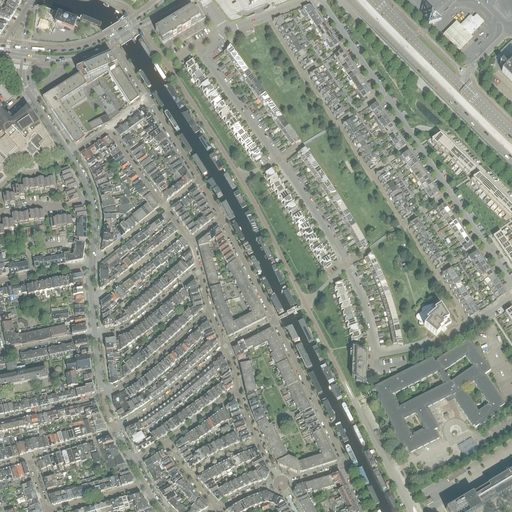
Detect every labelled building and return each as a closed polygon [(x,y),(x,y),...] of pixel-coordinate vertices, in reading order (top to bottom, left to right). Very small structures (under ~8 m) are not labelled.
[(18,7),(8,0),(6,3),(4,2),(2,4),(4,5),(6,6),(15,12),(18,7)] [(100,1),(98,4),(116,15),(118,12),(100,1)] [(0,18),(9,22),(12,17),(2,11),(0,10),(4,5),(2,4),(1,4),(0,5),(0,18)] [(209,25),(197,5),(155,31),(167,51),(186,40),(209,25)] [(2,11),(12,17),(15,12),(6,6),(2,11)] [(303,9),(307,16),(315,11),(312,7),(310,8),(309,7),(303,9)] [(307,16),(310,20),(318,15),(316,13),(315,11),(307,16)] [(59,15),(55,24),(73,31),(77,22),(76,21),(77,19),(77,18),(61,12),(60,13),(59,15)] [(276,26),(284,21),(282,19),(285,17),(284,15),(281,17),(273,22),(274,21),(276,26)] [(318,15),(310,20),(313,25),(321,19),(319,17),(318,15)] [(472,38),(470,36),(483,22),(476,15),(473,18),(470,15),(460,26),(456,22),(449,29),(443,35),(459,51),(465,45),(472,38)] [(82,16),(81,20),(101,28),(102,24),(82,16)] [(313,25),(316,29),(323,24),(322,22),(321,19),(313,25)] [(286,25),(284,21),(276,26),(279,30),(278,30),(286,25)] [(316,29),(319,33),(322,37),(329,32),(328,30),(327,28),(326,28),(325,26),(324,23),(323,24),(316,29)] [(281,35),(289,30),(286,25),(278,30),(278,31),(279,30),(282,34),(281,35)] [(284,39),(292,34),(294,33),(292,31),(290,29),(289,30),(281,35),(282,34),(284,39)] [(324,41),(332,36),(331,34),(330,32),(329,32),(322,37),(324,41)] [(292,34),(284,39),(287,43),(286,43),(294,38),(292,34)] [(327,46),(335,41),(333,39),(333,36),(332,36),(324,41),(327,46)] [(289,48),(297,43),(294,38),(286,43),(287,43),(290,47),(289,48)] [(330,50),(338,45),(336,43),(335,40),(335,41),(327,46),(330,50)] [(144,42),(141,44),(150,59),(153,57),(144,42)] [(297,43),(289,48),(290,47),(292,52),(300,47),(297,43)] [(224,53),(227,58),(235,52),(230,46),(227,50),(224,53)] [(294,56),(295,56),(303,51),(300,47),(292,52),(293,52),(295,56),(294,56)] [(297,61),(305,56),(304,54),(307,52),(305,50),(303,51),(295,56),(298,60),(297,61)] [(337,60),(344,55),(341,51),(334,56),(337,60)] [(227,58),(230,62),(238,57),(235,52),(227,58)] [(337,60),(339,64),(347,59),(346,57),(345,54),(344,54),(344,55),(337,60)] [(111,56),(107,58),(101,60),(109,71),(110,74),(119,68),(117,65),(116,64),(115,62),(113,59),(111,56)] [(305,56),(297,61),(298,60),(301,64),(300,65),(308,60),(305,56)] [(238,57),(230,62),(234,67),(241,61),(238,57)] [(303,70),(308,66),(311,65),(309,62),(312,61),(311,58),(308,60),(300,65),(301,65),(303,69),(303,70)] [(347,59),(339,64),(342,68),(350,63),(348,61),(348,58),(347,59)] [(81,77),(84,82),(86,86),(92,82),(109,71),(101,60),(77,71),(81,77)] [(184,67),(185,68),(188,72),(197,66),(197,65),(195,66),(194,64),(195,63),(193,60),(184,67)] [(234,67),(237,72),(245,66),(241,61),(234,67)] [(511,61),(507,66),(502,61),(499,64),(504,69),(501,72),(511,82),(511,61)] [(157,62),(153,64),(165,83),(168,81),(157,62)] [(342,68),(345,72),(353,67),(351,65),(350,63),(342,68)] [(199,68),(197,66),(188,72),(192,77),(201,71),(200,71),(199,72),(197,69),(199,68)] [(248,71),(245,66),(237,72),(241,76),(248,71)] [(353,67),(345,72),(348,77),(356,72),(354,70),(353,67)] [(119,68),(110,74),(109,75),(126,102),(137,94),(120,68),(119,68)] [(141,68),(137,70),(150,90),(153,88),(141,68)] [(311,80),(312,80),(319,75),(318,73),(320,72),(318,69),(316,70),(316,71),(309,75),(309,76),(310,75),(312,80),(311,80)] [(192,77),(193,79),(195,83),(204,76),(203,77),(201,75),(203,74),(201,71),(192,77)] [(241,76),(244,81),(252,75),(248,71),(241,76)] [(348,77),(351,81),(358,76),(357,74),(356,71),(356,72),(348,77)] [(319,75),(312,80),(315,84),(314,84),(322,79),(321,77),(324,76),(322,73),(319,75)] [(244,81),(247,85),(255,80),(252,75),(244,81)] [(358,76),(351,81),(354,85),(361,80),(360,78),(359,75),(359,76),(358,76)] [(206,79),(204,76),(195,83),(196,84),(199,88),(208,81),(207,82),(205,80),(206,79)] [(317,89),(325,84),(324,82),(326,80),(325,78),(322,79),(314,84),(315,84),(318,88),(317,89)] [(49,105),(78,86),(77,83),(75,80),(44,100),(48,106),(49,105)] [(247,85),(251,90),(258,84),(255,80),(247,85)] [(354,85),(356,89),(364,84),(363,82),(362,80),(361,80),(354,85)] [(199,88),(200,89),(203,93),(212,87),(212,86),(211,87),(209,85),(210,84),(208,81),(199,88)] [(325,84),(317,89),(318,88),(320,92),(320,93),(328,88),(326,86),(329,84),(328,82),(325,84)] [(170,83),(165,86),(180,110),(185,106),(170,83)] [(251,90),(254,95),(262,89),(258,84),(251,90)] [(364,84),(356,89),(357,90),(355,92),(357,95),(367,89),(365,87),(365,84),(364,84)] [(84,94),(78,86),(49,105),(53,111),(54,112),(54,113),(55,115),(57,117),(60,121),(60,122),(61,123),(62,124),(65,129),(66,130),(69,135),(71,137),(70,137),(74,142),(87,132),(71,108),(85,99),(85,98),(86,98),(84,94)] [(214,89),(212,87),(203,93),(207,98),(216,92),(214,93),(213,90),(214,89)] [(329,90),(328,88),(320,93),(323,97),(322,97),(330,92),(329,90)] [(361,100),(370,93),(368,91),(367,88),(367,89),(357,95),(358,96),(361,100)] [(262,89),(254,95),(257,99),(265,94),(262,89)] [(154,92),(151,94),(160,108),(163,107),(154,92)] [(207,98),(211,103),(211,104),(220,97),(218,98),(217,96),(218,95),(216,92),(207,98)] [(325,102),(333,97),(330,92),(322,97),(323,97),(326,101),(325,102)] [(139,98),(137,94),(126,102),(129,106),(139,98)] [(257,99),(261,104),(268,98),(265,94),(257,99)] [(336,95),(333,97),(325,102),(326,101),(328,105),(328,106),(336,101),(338,99),(336,95)] [(222,100),(220,97),(211,104),(215,109),(224,102),(223,102),(222,103),(221,101),(222,100)] [(268,98),(261,104),(264,109),(272,103),(268,98)] [(338,99),(336,101),(328,106),(331,110),(330,110),(331,110),(338,105),(337,103),(340,102),(338,99)] [(226,105),(224,102),(215,109),(218,114),(227,108),(226,109),(224,106),(226,105)] [(264,109),(267,113),(275,107),(272,103),(264,109)] [(372,112),(379,107),(377,103),(369,108),(372,112)] [(333,115),(341,110),(338,105),(331,110),(334,114),(333,115)] [(275,107),(267,113),(271,118),(279,112),(275,107)] [(372,112),(375,117),(382,112),(381,110),(380,107),(379,107),(372,112)] [(39,124),(28,108),(12,122),(3,112),(1,111),(0,111),(0,131),(1,133),(0,133),(0,174),(8,167),(7,166),(8,166),(9,165),(10,166),(17,159),(17,160),(24,154),(26,152),(32,158),(37,153),(39,156),(40,157),(44,153),(47,156),(50,156),(56,150),(52,143),(46,135),(42,128),(41,128),(38,124),(39,124)] [(151,117),(145,108),(139,112),(144,119),(146,117),(148,119),(151,117)] [(227,108),(218,114),(222,119),(231,113),(230,114),(228,112),(230,111),(227,108)] [(344,108),(341,110),(333,115),(334,114),(336,118),(336,119),(344,114),(342,112),(345,110),(344,108)] [(187,109),(183,112),(195,130),(199,127),(187,109)] [(167,110),(163,112),(176,133),(180,130),(167,110)] [(373,118),(375,122),(385,116),(384,114),(383,111),(382,112),(375,117),(373,118)] [(146,121),(144,119),(139,112),(134,116),(140,124),(143,122),(143,123),(145,122),(145,121),(146,121)] [(271,118),(274,122),(282,117),(279,112),(271,118)] [(233,116),(231,113),(222,119),(226,125),(235,118),(234,119),(232,117),(233,116)] [(385,116),(375,122),(378,127),(388,120),(387,118),(386,115),(385,116)] [(140,124),(134,116),(129,120),(136,129),(138,127),(137,126),(140,124)] [(278,127),(285,121),(282,117),(274,122),(278,127)] [(226,125),(227,126),(230,130),(239,124),(239,123),(238,124),(236,122),(237,121),(235,118),(226,125)] [(345,130),(353,125),(351,122),(353,121),(353,120),(351,118),(349,120),(350,120),(342,125),(342,126),(343,125),(345,129),(345,130)] [(89,124),(91,128),(92,128),(94,131),(99,128),(101,127),(100,124),(102,123),(100,119),(89,124)] [(152,119),(147,123),(149,127),(144,131),(147,135),(142,138),(144,141),(149,137),(148,136),(158,128),(153,119),(152,119)] [(124,123),(130,131),(133,129),(134,130),(136,129),(129,120),(124,123)] [(381,131),(383,129),(391,124),(389,122),(389,120),(388,120),(378,127),(381,131)] [(278,127),(281,132),(289,126),(285,121),(278,127)] [(353,125),(345,130),(346,129),(348,134),(347,134),(348,134),(355,129),(354,127),(357,125),(355,123),(353,125)] [(128,133),(129,132),(124,124),(119,127),(125,135),(126,136),(128,134),(128,133)] [(241,126),(239,124),(230,130),(234,135),(243,129),(241,130),(240,127),(241,126)] [(391,124),(383,129),(386,134),(394,129),(392,127),(391,124)] [(292,131),(289,126),(281,132),(284,136),(292,131)] [(125,135),(119,127),(115,130),(115,131),(120,138),(125,135)] [(386,134),(389,138),(397,133),(395,131),(394,128),(394,129),(386,134)] [(162,134),(159,129),(149,136),(151,138),(148,140),(150,142),(153,141),(162,134)] [(234,135),(235,137),(238,141),(247,134),(245,135),(244,133),(245,132),(243,129),(234,135)] [(350,138),(358,133),(355,129),(348,134),(351,138),(350,138)] [(284,136),(288,141),(295,135),(292,131),(284,136)] [(353,143),(363,136),(365,135),(361,132),(358,133),(350,138),(351,138),(353,142),(353,143)] [(397,133),(389,138),(392,142),(399,137),(398,135),(397,132),(397,133)] [(181,133),(177,136),(189,154),(192,152),(181,133)] [(131,134),(129,135),(128,136),(122,140),(126,146),(136,138),(136,139),(133,134),(131,134)] [(157,147),(166,141),(166,140),(166,141),(162,134),(153,141),(157,147)] [(203,134),(199,137),(208,152),(213,149),(203,134)] [(249,137),(247,134),(238,141),(241,146),(250,139),(249,140),(247,138),(249,137)] [(295,135),(288,141),(291,146),(295,143),(295,144),(300,142),(295,135)] [(440,135),(432,141),(436,145),(443,138),(440,135)] [(106,136),(101,140),(106,147),(106,148),(104,149),(105,151),(107,150),(114,145),(108,137),(108,136),(106,136)] [(356,147),(366,140),(363,136),(353,143),(354,142),(356,146),(356,147)] [(394,146),(395,146),(402,141),(401,139),(400,137),(399,137),(392,142),(392,143),(390,144),(392,147),(394,146)] [(138,144),(135,140),(136,139),(136,138),(126,146),(129,150),(138,144)] [(443,138),(436,145),(440,149),(447,142),(443,138)] [(241,146),(243,147),(245,151),(254,145),(254,144),(253,145),(251,143),(253,142),(250,139),(241,146)] [(96,144),(101,151),(106,147),(101,140),(96,144)] [(366,140),(356,147),(359,151),(358,151),(366,146),(365,144),(367,142),(369,141),(368,140),(366,141),(366,140)] [(402,141),(395,146),(398,151),(405,146),(404,144),(403,141),(402,141)] [(162,151),(170,146),(167,142),(160,147),(158,148),(161,152),(162,151)] [(447,142),(440,149),(444,153),(451,146),(447,142)] [(103,153),(101,151),(96,144),(92,146),(96,153),(99,151),(100,152),(101,154),(103,153)] [(144,149),(140,144),(130,151),(134,156),(144,149)] [(105,151),(104,152),(107,156),(110,154),(117,149),(114,145),(107,150),(105,151)] [(256,147),(254,145),(245,151),(249,156),(258,150),(257,151),(255,148),(256,147)] [(369,145),(366,146),(358,151),(359,151),(362,155),(361,156),(372,149),(369,145)] [(173,151),(170,146),(162,151),(165,156),(173,151)] [(451,146),(444,153),(448,157),(455,150),(451,146)] [(297,154),(301,159),(308,153),(305,148),(303,150),(301,151),(297,154)] [(110,154),(113,158),(120,153),(117,149),(110,154)] [(144,149),(134,156),(137,160),(142,156),(145,153),(143,150),(144,149)] [(364,160),(372,155),(370,153),(373,151),(372,149),(361,156),(362,155),(364,159),(364,160)] [(158,152),(156,153),(154,150),(151,152),(149,154),(151,157),(153,155),(155,159),(153,160),(154,163),(160,159),(158,155),(159,154),(158,152)] [(249,156),(253,161),(253,162),(262,155),(261,156),(259,154),(260,153),(258,150),(249,156)] [(455,150),(448,157),(452,160),(459,153),(455,150)] [(163,158),(166,162),(176,155),(173,151),(165,156),(166,156),(163,158)] [(401,156),(404,160),(411,155),(409,151),(401,156)] [(91,161),(93,159),(91,156),(90,157),(89,155),(88,156),(85,152),(81,155),(86,163),(90,160),(91,161)] [(214,152),(209,156),(219,171),(224,167),(214,152)] [(111,166),(116,162),(123,157),(120,153),(113,158),(115,160),(110,164),(111,166)] [(312,158),(308,153),(301,159),(304,163),(312,158)] [(366,164),(367,164),(377,158),(374,153),(372,155),(364,160),(367,164),(366,164)] [(459,153),(452,160),(456,164),(462,157),(459,153)] [(137,160),(140,165),(149,158),(146,154),(142,156),(137,160)] [(195,154),(191,157),(203,177),(208,174),(195,154)] [(93,159),(91,161),(87,164),(89,169),(93,167),(93,166),(102,160),(99,155),(93,159)] [(179,160),(176,155),(166,162),(169,166),(179,160)] [(407,164),(414,159),(413,157),(412,155),(411,155),(404,160),(407,164)] [(116,162),(120,167),(127,162),(123,157),(116,162)] [(462,157),(456,164),(459,168),(466,161),(462,157)] [(152,162),(149,158),(140,165),(143,169),(152,162)] [(312,158),(304,163),(307,168),(315,162),(312,158)] [(378,160),(377,158),(367,164),(370,168),(369,168),(369,169),(377,164),(376,162),(378,160)] [(408,170),(410,169),(417,164),(416,162),(415,159),(414,159),(407,164),(405,166),(408,170)] [(179,160),(169,166),(171,171),(181,165),(179,160)] [(466,161),(459,168),(463,172),(470,165),(466,161)] [(121,169),(123,171),(130,166),(127,162),(120,167),(116,170),(117,172),(121,169)] [(318,167),(315,162),(307,168),(311,173),(318,167)] [(143,170),(147,174),(156,168),(152,163),(143,170)] [(412,173),(420,168),(419,166),(418,163),(417,163),(417,164),(410,169),(412,173)] [(92,175),(99,171),(104,168),(102,166),(99,168),(98,165),(90,170),(92,175)] [(184,169),(181,165),(171,171),(174,175),(184,169)] [(470,165),(463,172),(467,175),(475,170),(470,165)] [(123,171),(126,175),(133,170),(130,166),(123,171)] [(314,177),(322,172),(318,167),(311,173),(314,177)] [(413,179),(423,172),(421,170),(421,167),(420,168),(412,173),(413,173),(411,174),(413,179)] [(61,171),(61,172),(63,176),(62,177),(64,182),(74,178),(73,177),(69,168),(61,171)] [(150,179),(159,172),(156,168),(147,174),(150,179)] [(378,179),(386,174),(385,172),(386,171),(384,168),(382,169),(383,170),(375,175),(376,175),(379,179),(378,179)] [(174,175),(172,177),(176,183),(187,173),(184,169),(174,175)] [(263,176),(264,177),(267,181),(276,175),(275,176),(273,173),(274,172),(272,169),(263,176)] [(123,182),(123,183),(135,174),(133,170),(126,175),(128,178),(123,182)] [(92,175),(94,181),(104,175),(102,172),(100,174),(99,171),(92,175)] [(110,172),(104,175),(94,181),(97,187),(110,182),(109,180),(112,178),(111,175),(110,172)] [(150,179),(152,182),(153,183),(161,177),(165,174),(164,172),(160,174),(159,172),(150,179)] [(325,177),(322,172),(314,177),(317,182),(325,177)] [(418,181),(426,176),(424,174),(423,172),(413,179),(416,183),(418,181)] [(228,173),(225,175),(233,188),(237,186),(228,173)] [(386,174),(378,179),(378,180),(379,179),(381,183),(381,184),(389,179),(387,177),(390,175),(389,173),(386,174)] [(123,183),(126,181),(129,184),(138,178),(135,174),(123,183)] [(276,175),(267,181),(271,187),(270,187),(280,180),(278,181),(277,179),(278,178),(276,175)] [(479,175),(470,180),(475,185),(482,178),(479,175)] [(421,186),(429,181),(427,179),(426,176),(418,181),(421,186)] [(165,182),(161,177),(153,183),(157,188),(165,182)] [(328,181),(325,177),(317,182),(320,187),(328,181)] [(384,188),(391,183),(390,181),(393,179),(391,177),(389,179),(381,184),(382,183),(384,188),(383,188),(384,188)] [(34,190),(40,189),(39,188),(44,187),(45,187),(44,180),(43,178),(34,179),(34,180),(33,181),(34,190)] [(44,180),(45,187),(44,187),(44,189),(50,189),(50,187),(55,187),(54,178),(44,179),(45,180),(44,180)] [(74,178),(64,182),(66,187),(67,186),(68,191),(69,191),(75,189),(77,188),(74,179),(74,178)] [(132,183),(134,187),(141,182),(138,178),(129,184),(129,185),(132,183)] [(482,178),(475,185),(479,189),(486,182),(482,178)] [(210,179),(207,181),(217,199),(221,196),(210,179)] [(22,181),(23,187),(24,190),(29,189),(29,190),(34,190),(33,181),(32,181),(32,180),(22,181)] [(157,188),(157,189),(161,194),(162,193),(173,185),(169,180),(165,183),(165,182),(157,188)] [(181,190),(186,186),(182,180),(177,184),(181,190)] [(270,187),(271,188),(274,192),(283,186),(282,186),(280,184),(282,183),(280,181),(280,180),(270,187)] [(429,180),(429,181),(421,186),(424,190),(431,185),(430,183),(429,180)] [(331,186),(328,181),(320,187),(323,192),(331,186)] [(97,187),(98,191),(109,188),(111,187),(110,182),(97,187)] [(144,186),(141,182),(134,187),(135,187),(133,188),(135,190),(133,191),(134,193),(144,186)] [(392,183),(391,183),(384,188),(387,192),(386,192),(394,187),(397,186),(394,182),(392,183)] [(486,182),(479,189),(483,193),(490,186),(486,182)] [(181,190),(177,184),(172,188),(176,194),(181,190)] [(424,190),(427,194),(434,189),(433,187),(432,184),(432,185),(431,185),(424,190)] [(109,188),(98,191),(100,197),(116,192),(115,188),(119,187),(119,185),(111,187),(109,188)] [(24,190),(23,187),(22,187),(22,186),(12,187),(13,194),(14,196),(19,195),(19,197),(25,196),(24,190)] [(138,191),(140,195),(147,190),(144,186),(134,193),(138,191)] [(283,186),(274,192),(278,197),(277,198),(287,191),(285,192),(284,190),(285,189),(283,186)] [(326,196),(334,191),(331,186),(323,192),(326,196)] [(490,186),(483,193),(487,196),(494,189),(490,186)] [(394,187),(386,192),(386,193),(387,192),(389,196),(389,197),(400,190),(399,190),(397,188),(395,190),(394,187)] [(171,198),(176,194),(172,188),(167,192),(171,198)] [(76,190),(75,189),(69,191),(68,191),(65,192),(67,197),(68,197),(70,202),(78,199),(75,190),(76,190)] [(133,196),(129,189),(124,191),(126,198),(133,196)] [(434,189),(427,194),(430,199),(437,194),(436,191),(435,189),(434,189)] [(494,189),(487,196),(491,200),(497,193),(494,189)] [(150,194),(147,190),(140,195),(143,199),(150,194)] [(402,194),(400,190),(389,197),(390,196),(392,201),(403,194),(402,194)] [(166,201),(171,198),(167,192),(166,191),(162,194),(162,195),(166,201)] [(238,191),(234,193),(241,207),(245,205),(238,191)] [(281,203),(290,197),(290,196),(289,197),(287,195),(289,194),(287,191),(277,198),(281,203)] [(338,196),(334,191),(326,196),(330,201),(338,196)] [(4,203),(9,203),(10,204),(15,203),(15,202),(14,196),(13,194),(12,194),(12,193),(3,195),(4,203)] [(497,193),(491,200),(494,204),(501,197),(497,193)] [(159,206),(150,194),(143,199),(148,205),(147,206),(152,212),(159,207),(159,206)] [(194,205),(203,199),(200,194),(196,196),(193,199),(194,200),(195,202),(194,203),(194,205)] [(403,194),(392,201),(395,205),(394,205),(405,199),(404,197),(403,194)] [(101,199),(102,204),(119,201),(118,197),(112,198),(112,199),(111,199),(110,196),(101,199)] [(119,201),(102,204),(103,209),(129,204),(126,198),(125,196),(118,197),(119,201)] [(333,206),(341,201),(338,196),(330,201),(333,206)] [(290,197),(281,203),(285,208),(284,209),(294,202),(292,203),(291,201),(292,200),(290,197)] [(501,197),(494,204),(498,208),(505,201),(501,197)] [(199,208),(205,203),(203,199),(194,205),(194,206),(196,204),(199,208)] [(405,199),(394,205),(395,205),(398,209),(397,210),(408,203),(405,199)] [(187,206),(186,206),(182,200),(178,203),(182,208),(182,209),(186,210),(188,208),(187,206)] [(408,203),(397,210),(398,209),(400,213),(400,214),(408,209),(406,207),(414,202),(413,200),(408,203)] [(226,201),(220,204),(229,220),(234,217),(226,201)] [(344,206),(341,201),(333,206),(336,211),(344,206)] [(505,201),(498,208),(502,212),(509,205),(505,201)] [(284,209),(288,214),(297,208),(296,208),(294,206),(296,205),(294,203),(294,202),(284,209)] [(182,208),(178,203),(172,209),(175,213),(182,208)] [(205,203),(199,208),(201,213),(208,208),(205,203)] [(103,209),(104,215),(115,215),(119,215),(124,215),(124,216),(124,215),(127,213),(131,210),(132,209),(129,204),(103,209)] [(439,213),(447,208),(444,204),(436,209),(439,213)] [(511,207),(509,205),(502,212),(506,215),(511,209),(511,207)] [(145,218),(152,212),(147,206),(140,211),(145,218)] [(339,216),(347,210),(344,206),(336,211),(339,216)] [(77,219),(86,219),(84,208),(85,208),(85,207),(83,207),(74,208),(75,214),(76,214),(77,218),(77,219)] [(410,207),(408,209),(400,214),(403,218),(402,218),(403,219),(411,214),(409,211),(412,209),(410,207)] [(185,213),(182,209),(182,208),(175,213),(178,218),(185,213)] [(208,208),(201,213),(204,217),(203,218),(204,218),(211,213),(208,208)] [(297,208),(288,214),(292,219),(291,220),(301,213),(299,214),(298,212),(299,211),(297,208)] [(447,208),(439,213),(442,217),(450,212),(448,210),(447,208)] [(33,211),(34,220),(39,220),(39,221),(44,220),(43,211),(42,211),(42,210),(33,211)] [(350,215),(347,210),(339,216),(342,220),(350,215)] [(24,214),(22,214),(24,223),(29,222),(29,221),(34,220),(33,211),(23,213),(24,214)] [(140,211),(132,216),(138,224),(145,218),(140,211)] [(249,211),(244,213),(254,231),(258,228),(249,211)] [(445,222),(452,216),(451,214),(450,212),(442,217),(445,222)] [(12,214),(13,220),(13,223),(18,222),(18,224),(24,223),(22,214),(21,214),(21,213),(12,214)] [(129,221),(134,227),(138,224),(132,216),(130,218),(127,215),(128,215),(127,213),(124,215),(128,220),(129,221)] [(182,222),(188,217),(185,213),(178,218),(182,222)] [(208,223),(214,218),(211,213),(204,218),(208,223)] [(301,213),(291,220),(295,225),(304,219),(304,218),(303,219),(301,217),(303,216),(301,213)] [(161,217),(168,226),(171,223),(168,218),(165,214),(161,217)] [(71,219),(71,216),(71,215),(69,215),(70,216),(60,217),(62,226),(67,225),(67,227),(72,226),(72,221),(71,219)] [(350,215),(342,220),(345,225),(353,220),(350,215)] [(452,216),(445,222),(448,226),(455,221),(454,219),(453,216),(452,216)] [(62,226),(60,217),(51,218),(50,218),(51,229),(57,228),(57,227),(62,226)] [(125,224),(124,224),(129,231),(134,227),(129,221),(128,220),(126,221),(123,217),(121,219),(125,224)] [(161,217),(157,220),(163,229),(164,228),(163,226),(164,225),(166,227),(168,226),(161,217)] [(185,227),(192,221),(188,217),(182,222),(185,227)] [(204,218),(203,218),(203,217),(198,220),(203,227),(208,223),(204,218)] [(411,229),(419,224),(418,222),(420,221),(418,218),(416,219),(416,220),(409,225),(412,229),(411,229)] [(2,220),(3,226),(3,229),(4,229),(8,229),(8,230),(14,229),(13,223),(13,220),(11,220),(11,219),(2,220)] [(295,225),(296,227),(299,230),(298,231),(299,231),(308,224),(306,225),(305,223),(306,222),(304,219),(295,225)] [(163,229),(157,220),(153,224),(159,232),(163,229)] [(203,227),(198,220),(194,224),(195,226),(199,230),(203,227)] [(356,225),(353,220),(345,225),(347,230),(356,225)] [(456,221),(455,221),(448,226),(451,230),(458,225),(457,223),(456,220),(456,221)] [(115,221),(112,221),(104,221),(105,226),(104,235),(103,236),(113,237),(111,227),(114,225),(115,223),(115,221)] [(119,226),(124,235),(129,231),(124,224),(124,223),(122,225),(118,221),(116,223),(119,226)] [(195,226),(194,224),(192,221),(185,227),(188,231),(195,226)] [(236,223),(233,225),(242,242),(245,240),(236,223)] [(421,223),(419,224),(411,229),(412,229),(415,233),(414,233),(422,228),(424,227),(421,223)] [(153,224),(148,227),(153,233),(154,232),(156,235),(159,232),(153,224)] [(308,224),(299,231),(302,236),(311,230),(311,229),(310,230),(308,228),(310,227),(308,224)] [(114,225),(111,227),(113,237),(103,236),(102,244),(108,244),(108,243),(112,243),(112,241),(115,240),(116,241),(120,238),(115,231),(115,229),(114,225)] [(356,225),(347,230),(350,235),(359,230),(356,225)] [(458,225),(451,230),(454,234),(461,229),(460,227),(459,225),(458,225)] [(120,238),(124,235),(119,226),(115,229),(115,231),(120,238)] [(195,226),(188,231),(192,236),(199,230),(195,226)] [(172,235),(176,232),(177,231),(174,227),(169,231),(172,235)] [(417,238),(425,233),(423,231),(426,229),(425,227),(424,227),(422,228),(414,233),(414,234),(415,233),(417,237),(417,238)] [(146,229),(141,233),(146,239),(149,237),(150,239),(152,237),(146,229)] [(167,229),(164,231),(169,238),(172,235),(169,231),(167,229)] [(461,229),(454,234),(456,239),(464,233),(463,231),(462,229),(461,229)] [(302,236),(303,238),(306,241),(305,242),(306,242),(315,235),(313,236),(312,234),(313,233),(311,230),(302,236)] [(361,235),(359,230),(350,235),(353,240),(361,235)] [(159,232),(161,234),(165,240),(169,238),(164,231),(162,233),(160,231),(159,232)] [(427,231),(425,233),(417,238),(417,237),(420,242),(419,242),(430,236),(432,234),(431,234),(429,234),(427,231)] [(223,237),(221,232),(215,237),(215,238),(217,242),(223,237)] [(500,232),(493,237),(496,242),(503,238),(500,232)] [(141,233),(137,236),(142,242),(146,239),(141,233)] [(464,233),(456,239),(459,243),(467,238),(465,236),(464,233)] [(161,234),(157,237),(162,243),(165,240),(161,234)] [(198,243),(197,243),(198,245),(199,247),(208,245),(208,244),(209,243),(210,242),(211,241),(212,241),(209,234),(208,235),(207,235),(206,235),(206,236),(205,237),(198,243)] [(159,246),(162,243),(157,237),(155,235),(152,237),(159,246)] [(315,235),(306,242),(309,247),(318,241),(318,240),(317,241),(315,239),(317,238),(315,235)] [(353,240),(356,245),(364,240),(361,235),(353,240)] [(137,236),(133,239),(138,245),(142,242),(137,236)] [(263,236),(258,238),(269,260),(274,257),(263,236)] [(422,246),(430,241),(429,239),(431,237),(430,236),(419,242),(420,242),(423,246),(422,246)] [(149,240),(150,242),(155,248),(159,246),(152,237),(149,240)] [(216,243),(218,247),(226,242),(223,237),(217,242),(217,243),(216,243)] [(467,237),(467,238),(459,243),(462,247),(470,242),(468,240),(467,237)] [(186,251),(187,250),(189,249),(190,248),(188,246),(182,238),(179,241),(186,251)] [(503,238),(496,242),(500,247),(507,243),(503,238)] [(85,243),(85,240),(77,239),(77,240),(68,240),(68,244),(73,244),(73,248),(74,248),(74,249),(74,250),(84,252),(84,250),(84,249),(85,244),(85,243)] [(133,239),(129,243),(134,249),(136,247),(138,249),(139,247),(138,245),(133,239)] [(108,244),(102,244),(101,252),(102,252),(116,241),(115,240),(112,241),(112,243),(108,243),(108,244)] [(367,246),(364,240),(356,245),(359,250),(367,246)] [(432,240),(430,241),(422,246),(423,246),(425,250),(425,251),(433,246),(435,245),(432,240)] [(179,241),(175,244),(181,251),(182,250),(184,252),(186,251),(179,241)] [(309,247),(310,249),(313,252),(313,253),(322,246),(320,247),(319,245),(320,244),(318,241),(319,241),(318,241),(309,247)] [(462,247),(465,251),(465,252),(473,247),(471,244),(470,241),(470,242),(462,247)] [(150,242),(147,245),(152,251),(155,248),(150,242)] [(221,252),(228,246),(226,242),(218,247),(221,252)] [(245,242),(242,244),(248,257),(252,255),(245,242)] [(131,251),(134,249),(129,243),(124,246),(129,252),(131,254),(132,253),(131,251)] [(507,243),(500,247),(503,252),(510,248),(507,243)] [(175,244),(171,247),(177,253),(177,254),(178,254),(180,256),(181,255),(179,253),(181,251),(175,244)] [(436,244),(435,245),(433,246),(425,251),(426,250),(428,254),(428,255),(436,250),(434,248),(437,246),(436,244)] [(142,249),(140,250),(145,256),(148,254),(142,245),(140,247),(142,249)] [(148,254),(152,251),(147,245),(144,247),(143,245),(142,245),(148,254)] [(125,256),(129,252),(124,246),(120,249),(125,256)] [(230,251),(230,250),(228,246),(221,252),(216,254),(217,256),(222,254),(223,256),(230,251)] [(322,246),(313,253),(316,258),(325,252),(325,251),(324,252),(322,250),(324,249),(322,246)] [(171,247),(167,250),(172,256),(173,257),(174,257),(176,259),(178,258),(175,254),(177,253),(171,247)] [(430,259),(438,254),(437,252),(440,251),(438,248),(436,250),(428,255),(431,259),(430,259)] [(511,250),(510,248),(503,252),(506,257),(511,253),(511,250)] [(115,253),(122,261),(126,258),(125,257),(125,256),(120,249),(115,253)] [(141,259),(145,256),(140,250),(139,251),(138,249),(136,250),(138,252),(136,253),(141,259)] [(181,255),(180,256),(182,258),(190,251),(189,249),(181,255)] [(73,255),(73,256),(74,263),(82,261),(83,260),(84,252),(74,250),(73,254),(74,254),(73,255)] [(167,250),(164,253),(169,259),(171,261),(172,260),(170,258),(172,256),(167,250)] [(182,258),(185,262),(186,262),(187,261),(192,257),(190,251),(182,258)] [(226,261),(233,255),(230,251),(223,256),(226,261)] [(134,254),(132,256),(137,263),(141,259),(136,253),(136,254),(135,253),(134,252),(133,253),(134,254)] [(316,258),(320,263),(320,264),(329,257),(328,258),(326,256),(327,255),(325,252),(326,252),(325,252),(316,258)] [(442,252),(438,254),(430,259),(431,259),(434,263),(433,264),(441,259),(440,257),(444,254),(442,252)] [(468,258),(471,262),(479,257),(477,252),(468,258)] [(111,270),(111,269),(118,264),(122,261),(115,253),(105,261),(100,265),(100,271),(108,271),(109,271),(110,270),(111,270)] [(164,253),(160,256),(167,265),(169,264),(166,261),(169,259),(164,253)] [(367,264),(375,260),(374,258),(371,253),(367,257),(368,257),(364,259),(367,264)] [(65,264),(74,263),(73,256),(70,257),(70,254),(64,255),(64,256),(65,264)] [(227,264),(227,267),(235,260),(233,255),(226,261),(227,264)] [(133,266),(137,263),(132,256),(128,259),(133,266)] [(160,256),(156,259),(161,266),(162,268),(161,269),(163,271),(168,267),(167,265),(160,256)] [(471,262),(474,267),(482,262),(480,256),(479,257),(471,262)] [(253,257),(249,259),(258,276),(262,274),(253,257)] [(320,264),(321,265),(324,269),(333,263),(332,263),(331,263),(329,261),(331,260),(329,257),(320,264)] [(441,259),(433,264),(434,263),(436,267),(436,268),(444,263),(442,261),(445,259),(444,257),(441,259)] [(133,266),(128,259),(127,259),(123,262),(123,263),(128,269),(133,266)] [(151,263),(156,269),(161,266),(156,259),(151,263)] [(177,266),(177,267),(184,274),(188,270),(182,263),(181,262),(180,263),(177,259),(176,261),(179,264),(177,266)] [(235,282),(245,279),(236,262),(235,261),(235,260),(227,267),(227,268),(224,269),(226,272),(229,270),(235,282)] [(375,260),(367,264),(369,270),(378,265),(377,263),(375,260)] [(192,267),(187,261),(186,262),(185,262),(184,263),(183,262),(182,263),(188,270),(192,267)] [(482,262),(474,267),(477,272),(485,267),(483,261),(482,262)] [(128,269),(123,263),(119,266),(124,273),(128,269)] [(151,263),(147,266),(152,273),(153,272),(156,269),(151,263)] [(277,265),(273,267),(282,285),(286,283),(277,265)] [(379,268),(378,265),(369,270),(372,275),(380,271),(379,268)] [(0,267),(0,276),(9,275),(7,266),(0,267)] [(124,273),(119,266),(115,270),(120,276),(124,273)] [(153,272),(152,273),(147,266),(143,269),(148,275),(149,276),(151,278),(155,275),(153,272)] [(486,266),(485,267),(477,272),(480,277),(488,271),(486,266)] [(184,274),(177,267),(174,270),(180,277),(184,274)] [(446,279),(454,273),(451,268),(442,274),(442,275),(443,274),(444,276),(443,276),(445,279),(446,279)] [(139,272),(145,279),(146,278),(145,278),(148,275),(143,269),(139,272)] [(120,276),(115,270),(111,273),(116,279),(120,276)] [(174,270),(170,273),(177,280),(180,277),(174,270)] [(480,277),(484,281),(491,276),(489,270),(488,271),(480,277)] [(100,279),(100,281),(108,281),(111,281),(108,277),(108,274),(108,271),(100,271),(100,279)] [(374,280),(383,276),(380,271),(372,275),(374,280)] [(136,275),(141,281),(142,283),(146,280),(145,279),(139,272),(136,275)] [(170,273),(166,276),(173,283),(177,280),(170,273)] [(449,284),(457,278),(454,273),(446,279),(447,281),(446,281),(448,284),(449,284)] [(166,289),(169,286),(163,279),(159,274),(155,277),(159,282),(166,289)] [(136,275),(133,277),(141,288),(143,286),(141,284),(140,284),(139,283),(141,281),(136,275)] [(493,275),(491,276),(484,281),(487,286),(494,281),(493,275)] [(173,283),(166,276),(163,279),(169,286),(173,283)] [(264,276),(259,278),(268,296),(273,294),(264,276)] [(383,276),(374,280),(376,285),(385,281),(384,279),(383,276)] [(141,288),(133,277),(129,280),(135,286),(137,285),(138,286),(140,289),(141,288)] [(64,288),(62,278),(57,279),(59,289),(62,288),(63,292),(65,291),(64,288)] [(451,289),(452,289),(460,283),(457,278),(449,284),(450,286),(449,286),(451,289)] [(59,289),(57,279),(52,280),(54,290),(57,289),(58,298),(61,297),(59,289)] [(245,279),(235,282),(242,295),(252,292),(245,279)] [(129,280),(126,282),(131,289),(135,286),(129,280)] [(154,286),(152,288),(158,295),(162,292),(156,285),(152,280),(150,281),(154,286)] [(487,286),(490,291),(498,286),(496,280),(494,281),(487,286)] [(112,282),(111,281),(108,281),(100,281),(100,289),(102,290),(112,282)] [(386,284),(385,281),(376,285),(378,290),(387,287),(386,284)] [(42,282),(37,283),(39,293),(42,292),(43,296),(44,301),(46,300),(44,292),(42,282)] [(133,291),(131,289),(126,282),(123,285),(128,292),(130,290),(132,292),(132,293),(132,294),(131,295),(132,296),(135,294),(133,291)] [(166,289),(159,282),(156,285),(162,292),(166,289)] [(332,286),(333,288),(335,292),(345,288),(344,289),(343,286),(344,285),(343,282),(332,286)] [(454,294),(455,293),(463,288),(460,283),(452,289),(453,291),(452,291),(454,293),(454,294)] [(155,298),(158,295),(152,288),(150,290),(148,288),(151,286),(149,284),(145,287),(149,291),(155,298)] [(120,288),(125,294),(128,292),(123,285),(120,288)] [(288,285),(284,287),(292,305),(296,304),(288,285)] [(490,291),(493,296),(501,290),(499,285),(498,286),(490,291)] [(212,299),(223,296),(220,286),(219,286),(210,289),(212,299)] [(380,296),(389,292),(388,290),(387,287),(378,290),(380,296)] [(120,288),(114,292),(119,299),(121,301),(127,296),(125,294),(120,288)] [(146,293),(145,294),(151,301),(155,298),(149,291),(147,292),(144,288),(142,290),(146,293)] [(345,288),(335,292),(337,298),(347,294),(346,295),(345,292),(346,292),(345,288)] [(457,299),(458,298),(466,293),(463,288),(455,293),(456,295),(456,296),(457,298),(457,299)] [(198,289),(192,290),(189,291),(191,297),(199,295),(198,289)] [(502,289),(501,290),(493,296),(496,301),(504,296),(502,289)] [(178,294),(183,302),(188,298),(184,290),(178,294)] [(140,291),(138,293),(148,304),(151,301),(145,294),(144,295),(140,291)] [(115,302),(119,299),(114,292),(109,296),(110,296),(115,302)] [(242,295),(249,309),(259,306),(252,292),(242,295)] [(389,292),(380,296),(382,301),(391,298),(390,295),(389,292)] [(138,300),(144,307),(148,304),(138,293),(135,295),(139,299),(138,300)] [(460,304),(461,303),(469,297),(466,293),(458,298),(459,300),(459,301),(460,303),(460,304)] [(174,298),(179,305),(183,302),(178,294),(174,298)] [(347,295),(347,294),(337,298),(339,304),(339,305),(349,301),(349,300),(348,301),(347,298),(348,298),(347,295)] [(275,295),(269,298),(278,315),(283,312),(275,295)] [(101,303),(101,310),(102,310),(107,305),(107,304),(108,303),(109,304),(112,301),(116,305),(119,310),(124,305),(121,301),(117,305),(109,296),(101,302),(102,302),(101,303)] [(212,299),(213,300),(214,306),(215,309),(225,304),(224,303),(223,296),(212,299)] [(463,308),(464,308),(473,302),(469,297),(461,303),(462,305),(463,308)] [(170,301),(176,308),(179,305),(174,298),(170,301)] [(392,301),(391,298),(382,301),(384,306),(393,303),(392,301)] [(144,307),(138,300),(135,303),(141,310),(144,307)] [(201,300),(192,302),(194,308),(202,306),(201,300)] [(116,305),(112,301),(109,304),(107,305),(102,310),(102,315),(105,315),(108,313),(112,310),(116,306),(116,305)] [(166,304),(172,312),(176,308),(170,301),(166,304)] [(350,301),(349,301),(339,305),(341,311),(351,307),(350,307),(349,305),(350,304),(349,301),(350,301)] [(466,313),(467,313),(476,307),(473,302),(464,308),(465,310),(466,313)] [(141,310),(135,303),(131,306),(137,313),(141,310)] [(385,312),(395,309),(393,303),(384,306),(385,312)] [(419,326),(420,326),(420,327),(421,327),(422,327),(422,326),(423,326),(424,326),(436,337),(442,329),(451,323),(440,306),(434,310),(434,309),(435,308),(435,307),(435,306),(435,305),(435,304),(434,304),(433,304),(433,303),(432,303),(431,304),(427,306),(426,306),(424,307),(423,308),(422,308),(422,309),(422,310),(421,310),(421,311),(421,312),(421,313),(420,313),(419,314),(418,314),(417,315),(416,316),(416,317),(416,318),(416,319),(416,320),(417,320),(418,321),(418,322),(418,323),(418,324),(418,325),(419,326)] [(175,315),(172,312),(166,304),(162,308),(168,315),(171,319),(175,315)] [(220,318),(229,314),(225,304),(215,309),(220,318)] [(137,313),(131,306),(127,309),(133,316),(137,313)] [(202,306),(194,308),(191,309),(193,318),(203,309),(202,306)] [(259,306),(249,309),(252,314),(257,323),(265,319),(265,318),(266,318),(265,317),(259,306)] [(61,319),(69,319),(68,312),(69,312),(69,307),(60,308),(61,319)] [(351,307),(341,311),(343,317),(354,313),(352,313),(351,311),(353,310),(351,307),(352,307),(351,307)] [(479,312),(476,307),(467,313),(468,315),(469,318),(479,312)] [(61,319),(60,308),(51,309),(52,320),(53,320),(61,319)] [(158,311),(164,318),(167,322),(170,320),(167,316),(168,315),(162,308),(158,311)] [(183,315),(182,316),(188,322),(192,319),(189,308),(182,314),(183,315)] [(127,309),(124,312),(124,313),(129,319),(133,316),(127,309)] [(395,309),(385,312),(387,317),(396,314),(395,309)] [(154,314),(160,321),(164,318),(158,311),(154,314)] [(102,315),(103,321),(105,320),(111,316),(108,313),(105,315),(102,315)] [(354,313),(343,317),(345,323),(356,319),(354,320),(353,317),(355,316),(353,313),(354,313)] [(151,317),(156,324),(160,321),(154,314),(151,317)] [(234,324),(233,323),(229,314),(220,318),(224,327),(223,328),(234,324)] [(257,323),(252,314),(243,318),(247,328),(257,323)] [(398,320),(396,314),(387,317),(388,323),(398,320)] [(188,322),(182,316),(178,320),(184,326),(188,322)] [(151,317),(147,321),(152,328),(154,326),(157,330),(159,329),(156,324),(151,317)] [(105,328),(111,327),(109,318),(103,324),(103,327),(105,328)] [(243,318),(233,323),(234,324),(238,333),(247,328),(243,318)] [(25,328),(29,327),(28,323),(22,319),(18,320),(19,324),(21,323),(25,325),(25,328)] [(356,319),(345,323),(347,329),(358,325),(356,326),(355,323),(357,323),(355,319),(356,319)] [(184,326),(178,320),(174,323),(180,330),(184,326)] [(155,332),(152,328),(147,321),(143,324),(148,331),(151,329),(154,333),(155,332)] [(2,324),(2,325),(4,332),(6,345),(8,346),(9,346),(9,348),(17,346),(15,335),(14,329),(18,328),(17,324),(13,325),(12,322),(2,324)] [(15,335),(17,346),(21,345),(21,346),(67,336),(65,326),(62,326),(61,322),(57,323),(58,327),(50,329),(49,325),(47,325),(48,329),(42,331),(41,326),(36,327),(37,332),(31,333),(30,329),(26,329),(27,334),(17,336),(15,335)] [(208,322),(207,322),(202,326),(204,332),(211,329),(208,322)] [(180,330),(174,323),(170,327),(176,334),(180,330)] [(73,335),(80,334),(85,333),(87,331),(86,324),(75,326),(71,327),(72,335),(73,335)] [(139,327),(144,334),(148,331),(143,324),(139,327)] [(224,329),(225,330),(227,336),(228,337),(229,337),(238,333),(234,324),(223,328),(224,329)] [(289,324),(285,325),(294,343),(297,342),(289,324)] [(172,338),(176,334),(170,327),(168,329),(164,325),(163,327),(166,331),(172,338)] [(347,329),(348,331),(349,335),(349,336),(360,331),(358,332),(357,329),(359,329),(358,326),(358,325),(347,329)] [(135,330),(139,337),(144,334),(139,327),(135,330)] [(267,343),(276,338),(272,330),(272,329),(271,329),(270,329),(260,335),(265,344),(267,343)] [(310,329),(307,331),(313,343),(316,341),(310,329)] [(130,332),(135,340),(139,337),(135,330),(130,332)] [(192,336),(198,342),(202,338),(200,334),(198,330),(192,336)] [(172,338),(166,331),(162,334),(168,341),(172,338)] [(349,336),(351,341),(352,342),(362,338),(360,338),(359,335),(361,335),(360,332),(360,331),(349,336)] [(126,335),(131,344),(135,340),(130,332),(126,335)] [(168,341),(162,334),(158,338),(164,345),(168,341)] [(206,337),(208,343),(210,342),(216,340),(213,334),(206,337)] [(129,345),(131,344),(126,335),(121,337),(127,347),(129,345)] [(249,340),(243,343),(247,351),(248,350),(247,350),(252,347),(254,350),(265,344),(260,335),(249,340)] [(192,336),(188,339),(194,346),(196,344),(198,346),(200,344),(198,342),(192,336)] [(126,347),(121,337),(118,338),(118,339),(116,340),(116,342),(116,345),(117,349),(117,354),(120,353),(120,354),(121,354),(123,357),(129,353),(126,347)] [(392,339),(393,345),(397,344),(397,345),(403,345),(402,341),(401,337),(392,339)] [(160,348),(164,345),(158,338),(154,341),(160,348)] [(309,405),(279,343),(276,338),(267,343),(272,354),(270,355),(276,366),(287,388),(297,410),(299,410),(300,412),(301,414),(311,409),(310,407),(309,405)] [(193,350),(191,348),(194,346),(188,339),(184,343),(191,351),(193,350)] [(210,342),(213,349),(218,344),(216,340),(210,342)] [(160,348),(154,341),(150,345),(156,352),(160,348)] [(505,405),(484,375),(491,371),(473,344),(471,345),(469,341),(467,342),(466,341),(435,361),(435,362),(434,360),(432,357),(373,387),(377,396),(375,397),(390,427),(389,428),(401,453),(406,450),(409,455),(440,440),(435,431),(439,430),(428,409),(446,400),(450,398),(452,397),(454,400),(472,427),(474,426),(475,428),(479,425),(480,426),(501,412),(499,408),(500,408),(505,405)] [(301,342),(295,345),(307,370),(313,367),(301,342)] [(180,347),(186,353),(188,351),(190,353),(191,351),(184,343),(180,347)] [(243,352),(247,351),(243,343),(238,346),(242,353),(243,352)] [(198,346),(200,349),(205,355),(208,353),(205,345),(203,347),(201,344),(198,346)] [(317,344),(313,346),(322,363),(325,361),(317,344)] [(146,348),(147,349),(152,356),(156,352),(150,345),(146,348)] [(236,356),(242,353),(238,346),(233,349),(236,356)] [(152,356),(147,349),(146,348),(144,350),(142,347),(140,349),(148,359),(152,356)] [(176,350),(181,357),(186,353),(180,347),(176,350)] [(195,349),(197,351),(202,358),(205,355),(200,349),(199,350),(197,347),(195,349)] [(352,348),(352,371),(352,377),(351,377),(365,384),(366,354),(352,348)] [(140,349),(136,352),(144,363),(148,359),(140,349)] [(172,354),(177,360),(179,359),(181,357),(176,350),(172,354)] [(243,352),(242,353),(236,356),(239,364),(247,362),(252,361),(250,356),(248,350),(247,351),(243,352)] [(192,352),(194,354),(199,361),(202,358),(197,351),(195,353),(193,351),(192,352)] [(134,353),(136,355),(133,358),(139,366),(144,363),(136,352),(134,353)] [(168,358),(173,364),(177,360),(172,354),(168,358)] [(188,355),(190,357),(195,364),(199,361),(194,354),(192,356),(190,354),(188,355)] [(76,372),(81,372),(91,370),(89,355),(82,356),(66,360),(68,374),(66,374),(68,387),(78,386),(76,372)] [(195,364),(190,357),(188,359),(186,357),(185,358),(192,367),(195,364)] [(221,367),(227,365),(225,360),(223,357),(222,357),(218,360),(221,367)] [(133,358),(129,361),(135,370),(139,366),(133,358)] [(164,361),(169,367),(173,364),(168,358),(164,361)] [(186,361),(183,363),(188,370),(192,367),(185,358),(184,359),(186,361)] [(216,371),(219,370),(222,369),(221,367),(218,360),(213,364),(216,371)] [(124,364),(126,366),(130,374),(135,370),(129,361),(126,363),(124,361),(123,362),(124,364)] [(159,366),(164,372),(169,367),(164,361),(159,366)] [(180,363),(182,365),(180,367),(185,373),(188,370),(183,363),(181,361),(180,363)] [(16,363),(6,365),(8,376),(0,377),(0,388),(48,378),(46,368),(26,372),(25,366),(17,368),(16,363)] [(242,375),(252,373),(250,363),(240,365),(242,375)] [(326,364),(321,367),(330,384),(335,381),(326,364)] [(227,365),(221,367),(222,369),(219,370),(222,376),(229,370),(227,365)] [(123,378),(130,374),(126,366),(121,368),(122,368),(122,370),(123,379),(123,378)] [(155,369),(160,375),(161,374),(164,372),(159,366),(155,369)] [(174,367),(176,369),(181,376),(185,373),(180,367),(178,368),(176,366),(174,367)] [(151,372),(156,378),(160,375),(155,369),(151,372)] [(178,379),(181,376),(176,369),(174,371),(172,369),(171,370),(173,372),(178,379)] [(109,371),(110,379),(114,379),(114,378),(117,378),(120,378),(120,380),(123,379),(122,370),(109,371)] [(206,370),(203,373),(207,383),(209,387),(213,384),(212,382),(210,383),(209,381),(211,380),(206,370)] [(229,370),(222,376),(220,377),(223,381),(231,376),(229,370)] [(311,370),(306,372),(317,394),(322,391),(311,370)] [(147,376),(151,382),(156,378),(151,372),(147,376)] [(178,379),(173,372),(169,375),(174,382),(178,379)] [(164,376),(166,378),(171,385),(174,382),(169,375),(167,373),(164,376)] [(244,386),(255,383),(252,373),(242,375),(244,386)] [(142,379),(147,385),(151,382),(147,376),(142,379)] [(199,376),(196,379),(200,389),(203,391),(204,390),(202,387),(204,386),(199,376)] [(232,382),(231,376),(223,381),(221,382),(224,386),(232,382)] [(171,385),(166,378),(164,380),(162,378),(160,379),(162,381),(167,388),(171,385)] [(143,389),(147,385),(142,379),(138,383),(143,389)] [(196,379),(191,383),(199,394),(200,393),(198,391),(199,389),(200,389),(196,379)] [(157,382),(158,384),(164,390),(167,388),(162,381),(160,383),(159,381),(157,382)] [(232,387),(232,382),(224,386),(223,387),(226,392),(232,387)] [(134,385),(139,392),(143,389),(138,383),(134,385)] [(195,397),(199,394),(191,383),(188,386),(193,394),(195,397)] [(247,396),(254,392),(256,391),(255,383),(244,386),(246,394),(247,396)] [(164,390),(158,384),(156,386),(155,384),(153,385),(160,393),(164,390)] [(337,384),(332,386),(339,400),(344,398),(337,384)] [(94,392),(93,385),(85,386),(86,389),(87,395),(93,394),(94,392)] [(130,389),(128,389),(133,397),(135,396),(135,395),(139,392),(134,385),(130,389)] [(153,388),(151,389),(157,396),(157,395),(160,393),(153,385),(152,386),(153,388)] [(219,385),(215,388),(221,396),(225,393),(219,385)] [(184,389),(190,397),(193,394),(188,386),(184,389)] [(217,399),(221,396),(215,388),(211,391),(217,399)] [(124,403),(128,400),(133,397),(128,389),(125,391),(122,393),(123,398),(124,403)] [(146,390),(148,392),(153,399),(157,396),(151,389),(149,391),(148,389),(146,390)] [(184,389),(181,392),(186,400),(190,397),(184,389)] [(153,399),(148,392),(146,393),(145,393),(146,392),(145,391),(143,393),(149,401),(153,399)] [(211,391),(207,394),(212,403),(217,399),(211,391)] [(135,396),(133,397),(134,399),(140,408),(141,407),(149,401),(143,393),(141,394),(139,392),(135,395),(135,396)] [(177,395),(183,403),(186,400),(181,392),(177,395)] [(248,402),(257,398),(254,392),(247,396),(248,402)] [(114,403),(123,398),(122,393),(120,394),(113,398),(113,399),(114,403)] [(208,406),(212,403),(207,394),(207,395),(203,398),(208,406)] [(177,395),(173,398),(179,406),(181,408),(184,406),(183,403),(177,395)] [(133,397),(128,400),(124,403),(129,412),(130,414),(132,413),(140,408),(134,399),(133,397)] [(325,397),(320,399),(330,419),(335,417),(325,397)] [(24,398),(21,399),(22,400),(22,401),(24,410),(30,408),(28,399),(24,400),(24,398)] [(114,408),(124,403),(123,398),(114,403),(114,408)] [(173,398),(170,401),(176,411),(178,410),(176,408),(179,406),(173,398)] [(203,398),(199,401),(204,409),(208,406),(203,398)] [(250,407),(258,403),(259,403),(257,398),(248,402),(250,407)] [(166,404),(173,414),(174,413),(173,411),(174,410),(175,412),(176,411),(170,401),(166,404)] [(199,412),(204,409),(199,401),(194,404),(199,412)] [(225,408),(226,411),(229,409),(237,406),(236,401),(235,401),(234,401),(225,408)] [(346,402),(342,404),(352,424),(356,423),(346,402)] [(130,414),(129,412),(124,403),(114,408),(115,408),(120,420),(130,414)] [(252,412),(261,408),(258,403),(250,407),(252,412)] [(166,404),(162,407),(168,415),(170,413),(172,415),(173,414),(166,404)] [(194,404),(190,407),(195,415),(199,412),(194,404)] [(170,417),(168,415),(162,407),(159,409),(164,417),(167,416),(168,418),(170,417)] [(191,419),(195,415),(190,407),(189,407),(190,407),(186,410),(191,419)] [(254,418),(263,413),(261,408),(252,412),(254,416),(254,418)] [(86,416),(81,417),(82,419),(86,418),(91,417),(99,415),(97,409),(91,410),(85,412),(86,416)] [(155,412),(161,420),(164,417),(159,409),(155,412)] [(219,412),(224,423),(229,421),(224,409),(219,412)] [(303,420),(314,415),(311,409),(301,414),(295,417),(296,420),(302,417),(303,420)] [(61,418),(65,418),(64,410),(57,411),(59,420),(60,425),(63,425),(61,420),(61,418)] [(191,419),(186,410),(181,413),(181,414),(186,422),(191,419)] [(238,410),(230,413),(232,418),(240,415),(238,410)] [(151,415),(157,423),(159,421),(161,420),(155,412),(151,415)] [(182,425),(186,422),(181,414),(179,415),(176,412),(175,413),(182,425)] [(215,416),(219,425),(224,423),(219,412),(215,416)] [(175,418),(173,420),(178,428),(182,425),(175,413),(173,415),(175,418)] [(264,416),(263,413),(254,418),(255,418),(255,419),(257,423),(266,419),(269,417),(268,414),(264,416)] [(155,424),(157,423),(151,415),(147,417),(153,426),(155,428),(157,427),(155,424)] [(240,415),(232,418),(231,418),(233,424),(242,420),(240,415)] [(304,423),(305,425),(316,420),(314,415),(303,420),(298,422),(300,425),(304,423)] [(36,416),(30,417),(32,426),(33,426),(33,429),(33,431),(38,430),(37,425),(38,425),(36,416)] [(211,419),(215,428),(220,426),(219,425),(215,416),(211,419)] [(30,417),(24,419),(26,427),(26,428),(27,430),(27,432),(33,431),(33,429),(29,430),(28,427),(32,426),(30,417)] [(143,420),(149,428),(153,426),(147,417),(143,420)] [(173,431),(178,428),(173,420),(171,417),(169,419),(170,421),(168,423),(173,431)] [(207,422),(211,431),(216,428),(215,428),(211,419),(207,422)] [(274,424),(270,426),(269,425),(268,423),(266,419),(257,423),(259,428),(260,429),(261,431),(265,439),(271,451),(277,463),(288,457),(282,446),(277,435),(279,434),(279,433),(275,425),(274,424)] [(87,435),(92,434),(88,420),(84,422),(85,427),(84,427),(87,435)] [(143,420),(139,423),(144,430),(145,431),(146,434),(151,431),(149,428),(143,420)] [(242,420),(233,424),(235,429),(244,425),(242,420)] [(308,431),(319,425),(316,420),(305,425),(301,428),(302,430),(307,428),(308,431)] [(14,421),(8,422),(12,437),(17,435),(16,431),(16,429),(14,421)] [(3,423),(5,432),(8,431),(10,437),(12,437),(8,422),(3,423)] [(211,431),(207,422),(202,425),(207,435),(210,439),(213,437),(210,432),(211,431)] [(145,431),(144,430),(139,423),(132,427),(135,432),(137,436),(141,433),(145,431)] [(164,437),(169,434),(164,425),(164,426),(162,423),(160,425),(162,427),(160,429),(164,437)] [(173,431),(168,423),(164,425),(169,434),(173,431)] [(95,427),(93,428),(94,433),(96,433),(105,430),(106,429),(104,425),(95,427)] [(202,425),(198,428),(203,437),(207,435),(202,425)] [(246,429),(245,426),(244,425),(235,429),(232,430),(234,434),(235,434),(237,433),(246,429)] [(311,435),(321,430),(319,425),(308,431),(306,432),(307,433),(309,432),(311,435)] [(338,425),(335,427),(343,444),(346,442),(338,425)] [(357,425),(354,426),(364,447),(367,445),(357,425)] [(229,426),(221,431),(224,436),(232,432),(229,426)] [(137,436),(135,432),(132,427),(127,430),(126,431),(131,439),(137,436)] [(59,444),(64,442),(61,432),(59,433),(57,428),(55,429),(56,434),(59,444)] [(61,432),(64,442),(68,441),(66,432),(66,431),(62,432),(61,428),(60,429),(61,432)] [(79,428),(73,430),(76,439),(82,437),(79,428)] [(194,431),(199,440),(203,437),(198,428),(194,431)] [(164,437),(160,429),(155,432),(160,439),(164,437)] [(237,433),(235,434),(237,439),(249,434),(246,429),(237,433)] [(38,450),(43,449),(40,438),(37,439),(36,435),(37,435),(36,430),(33,431),(38,450)] [(44,448),(49,447),(46,436),(43,437),(43,436),(42,430),(39,431),(41,438),(44,448)] [(75,439),(72,430),(66,432),(68,441),(75,439)] [(321,455),(320,456),(308,459),(298,463),(296,463),(301,473),(313,469),(325,465),(335,462),(336,462),(336,461),(336,460),(332,452),(321,430),(311,435),(312,435),(309,436),(311,439),(313,438),(321,455)] [(33,431),(28,432),(30,441),(33,452),(34,451),(36,451),(38,450),(33,431)] [(54,445),(59,444),(56,434),(53,434),(53,431),(51,432),(51,435),(54,445)] [(131,439),(135,447),(146,441),(150,439),(147,435),(146,434),(145,431),(137,436),(131,439)] [(189,434),(195,443),(199,440),(194,431),(189,434)] [(160,439),(155,432),(151,435),(152,437),(155,442),(160,439)] [(230,447),(225,438),(222,440),(219,433),(217,434),(220,441),(224,449),(229,447),(230,447)] [(46,434),(47,436),(50,447),(54,445),(51,435),(49,436),(48,434),(46,434)] [(185,437),(188,443),(190,446),(195,443),(189,434),(185,437)] [(239,443),(237,439),(235,434),(234,434),(230,436),(234,445),(239,443)] [(251,439),(250,436),(249,434),(237,439),(239,443),(242,442),(251,439)] [(234,445),(230,436),(225,438),(230,447),(234,445)] [(14,458),(18,456),(16,446),(14,447),(11,439),(10,437),(8,438),(14,458)] [(150,439),(146,441),(135,447),(138,452),(155,442),(152,437),(150,439)] [(8,448),(6,449),(9,459),(14,458),(8,438),(0,439),(0,441),(3,442),(3,443),(6,441),(8,448)] [(109,438),(107,439),(97,442),(99,448),(104,446),(113,443),(111,439),(109,438)] [(471,438),(458,446),(462,454),(465,459),(479,451),(475,444),(474,442),(471,438)] [(24,439),(22,439),(23,443),(26,454),(33,452),(30,441),(25,442),(24,439)] [(215,443),(220,451),(224,449),(220,441),(217,442),(216,439),(214,440),(215,443)] [(184,446),(184,445),(181,440),(175,444),(175,445),(177,450),(184,446)] [(19,456),(26,454),(22,443),(16,445),(19,456)] [(96,452),(94,443),(88,445),(91,453),(96,452)] [(116,448),(113,443),(104,446),(99,448),(101,452),(116,448)] [(220,451),(215,443),(210,445),(215,454),(220,451)] [(204,446),(205,448),(210,456),(215,454),(210,445),(209,444),(204,446)] [(349,444),(344,446),(355,467),(359,465),(349,444)] [(90,453),(91,453),(88,445),(82,446),(87,461),(90,460),(92,464),(101,461),(99,452),(92,454),(94,459),(92,460),(90,453)] [(4,446),(0,446),(0,450),(3,461),(8,459),(5,449),(4,446)] [(77,448),(79,457),(81,463),(87,461),(82,446),(81,446),(78,448),(77,448)] [(180,454),(187,450),(184,446),(177,450),(180,454)] [(200,448),(200,449),(205,459),(210,456),(205,448),(204,446),(202,446),(203,449),(201,450),(200,448)] [(81,463),(79,457),(77,448),(72,449),(75,460),(76,464),(79,463),(80,467),(82,467),(81,463)] [(118,453),(116,448),(101,452),(103,457),(118,453)] [(368,448),(364,449),(373,468),(377,466),(368,448)] [(195,452),(201,462),(205,459),(200,449),(198,449),(199,451),(197,452),(196,451),(195,452)] [(77,469),(75,463),(71,450),(66,451),(72,470),(77,469)] [(187,450),(180,454),(183,459),(190,454),(188,450),(187,450)] [(251,451),(255,459),(256,461),(261,458),(256,450),(251,451)] [(67,471),(72,470),(66,451),(61,453),(65,466),(67,471)] [(168,458),(164,451),(159,454),(162,460),(163,461),(164,460),(168,458)] [(246,453),(250,462),(255,459),(251,451),(246,453)] [(196,465),(201,462),(195,452),(190,454),(193,459),(196,465)] [(61,465),(64,464),(60,453),(55,454),(61,473),(60,470),(62,469),(61,465)] [(105,461),(121,457),(118,453),(103,457),(105,461)] [(241,455),(245,463),(245,464),(250,462),(246,453),(241,455)] [(59,474),(61,473),(55,454),(50,456),(53,467),(56,466),(59,474)] [(164,460),(163,461),(162,460),(159,454),(154,457),(157,462),(159,465),(163,463),(164,462),(164,460)] [(190,461),(193,459),(190,454),(183,459),(186,463),(186,464),(190,461)] [(241,455),(240,455),(236,457),(240,466),(241,468),(242,467),(241,465),(245,463),(241,455)] [(46,467),(52,466),(49,456),(43,458),(46,467)] [(115,468),(125,465),(121,457),(105,461),(105,462),(103,463),(105,470),(112,469),(115,468)] [(157,462),(154,457),(144,463),(147,468),(157,462)] [(236,457),(231,459),(235,468),(240,466),(236,457)] [(296,463),(298,463),(288,457),(277,463),(278,466),(298,474),(301,473),(296,463)] [(43,470),(46,469),(43,458),(37,460),(41,470),(42,475),(44,474),(43,470)] [(263,462),(261,458),(256,461),(252,463),(254,468),(263,462)] [(231,459),(226,462),(230,471),(231,470),(233,474),(237,472),(235,468),(231,459)] [(164,466),(166,465),(166,464),(164,465),(163,463),(159,465),(157,462),(147,468),(149,472),(159,466),(161,470),(164,468),(164,466)] [(163,473),(166,471),(173,466),(171,462),(166,465),(164,466),(164,468),(161,470),(162,471),(161,471),(162,473),(163,473)] [(221,464),(226,473),(230,471),(226,462),(221,464)] [(269,474),(269,473),(263,462),(254,468),(256,470),(260,468),(260,469),(269,474)] [(216,467),(221,475),(226,473),(221,464),(216,467)] [(20,465),(15,466),(19,479),(22,478),(23,482),(25,481),(26,481),(25,480),(25,477),(24,477),(22,470),(20,465)] [(113,474),(128,470),(125,465),(115,468),(112,469),(113,474)] [(149,472),(151,477),(161,471),(162,471),(161,470),(159,466),(149,472)] [(173,466),(166,471),(163,473),(165,477),(176,471),(173,466)] [(20,485),(18,480),(14,467),(9,468),(14,486),(20,485)] [(216,467),(212,469),(216,478),(221,475),(216,467)] [(362,467),(356,470),(364,486),(369,483),(362,467)] [(377,467),(372,469),(384,492),(388,489),(377,467)] [(450,482),(467,472),(463,467),(446,477),(450,482)] [(9,468),(4,470),(7,481),(11,479),(11,482),(8,483),(9,488),(14,486),(9,468)] [(207,472),(212,480),(216,478),(212,469),(207,472)] [(269,474),(260,469),(261,470),(260,472),(267,479),(269,474)] [(469,494),(469,495),(446,510),(446,511),(472,511),(511,488),(511,469),(508,472),(507,471),(505,472),(506,474),(472,494),(471,493),(469,494)] [(115,481),(130,476),(128,470),(113,474),(114,478),(115,481)] [(245,471),(252,484),(257,483),(252,474),(252,473),(250,474),(247,470),(245,471)] [(151,477),(153,481),(164,475),(161,471),(151,477)] [(172,481),(179,475),(176,471),(165,477),(166,479),(170,477),(171,479),(167,481),(169,483),(170,482),(172,481)] [(242,477),(247,486),(252,484),(245,471),(243,472),(245,476),(242,477)] [(252,474),(257,483),(262,481),(258,474),(257,471),(252,474)] [(203,474),(205,478),(207,482),(212,480),(207,472),(203,474)] [(260,472),(258,474),(262,481),(266,480),(267,479),(260,472)] [(237,480),(242,488),(247,486),(242,477),(238,479),(238,478),(238,476),(237,474),(235,475),(237,480)] [(338,474),(331,476),(335,485),(339,483),(342,491),(347,489),(339,474),(338,474)] [(153,481),(156,485),(166,479),(164,475),(153,481)] [(183,479),(179,475),(172,481),(170,482),(169,483),(170,485),(172,487),(183,479)] [(232,482),(237,491),(242,488),(237,480),(235,475),(234,475),(232,476),(234,479),(235,480),(236,480),(232,482)] [(133,481),(131,476),(130,476),(115,481),(117,488),(132,484),(132,483),(133,481)] [(336,487),(335,485),(331,476),(322,479),(325,490),(336,487)] [(114,478),(108,479),(111,490),(117,488),(115,481),(114,478)] [(95,494),(100,493),(97,482),(96,479),(91,481),(92,484),(95,494)] [(111,490),(108,479),(103,481),(106,491),(111,490)] [(156,485),(159,491),(169,485),(166,479),(156,485)] [(178,488),(179,489),(186,483),(183,479),(172,487),(174,489),(175,488),(177,489),(178,488)] [(232,493),(237,491),(232,482),(230,483),(228,479),(225,481),(232,493)] [(322,479),(313,482),(317,492),(325,490),(322,479)] [(103,481),(97,482),(100,493),(106,491),(103,481)] [(208,490),(215,485),(212,481),(208,484),(207,483),(203,485),(208,490)] [(226,485),(222,488),(227,496),(232,493),(225,481),(224,482),(226,485)] [(45,485),(47,490),(57,487),(55,482),(45,485)] [(305,484),(307,492),(307,493),(309,492),(310,494),(317,492),(313,482),(305,484)] [(32,483),(22,486),(22,489),(12,492),(13,495),(20,493),(34,488),(32,483)] [(180,490),(182,493),(189,487),(186,483),(179,489),(177,490),(179,492),(180,490)] [(90,496),(86,484),(81,486),(84,497),(90,496)] [(90,496),(95,494),(92,484),(87,485),(87,484),(86,484),(90,496)] [(170,485),(169,486),(159,492),(163,497),(173,492),(175,490),(174,489),(172,487),(170,485)] [(218,490),(215,485),(208,490),(212,494),(218,490)] [(296,487),(294,491),(303,495),(299,485),(296,486),(296,487)] [(84,497),(81,486),(76,487),(79,499),(84,497)] [(369,486),(365,487),(374,506),(378,505),(369,486)] [(79,499),(76,487),(70,489),(73,500),(79,499)] [(193,491),(189,487),(182,493),(183,494),(182,495),(182,496),(184,495),(185,497),(193,491)] [(36,494),(34,488),(20,493),(21,495),(17,496),(18,500),(25,497),(36,494)] [(218,490),(223,498),(227,496),(222,488),(218,490)] [(73,500),(70,489),(65,490),(68,502),(73,500)] [(68,502),(65,490),(59,492),(63,503),(68,502)] [(218,501),(223,498),(218,490),(212,494),(218,501)] [(168,502),(174,498),(174,499),(178,497),(174,491),(173,492),(163,497),(168,502)] [(185,504),(189,501),(196,495),(193,491),(185,497),(187,499),(183,502),(185,504)] [(63,503),(59,492),(54,494),(57,505),(63,503)] [(350,497),(348,492),(341,495),(342,498),(334,501),(334,500),(336,498),(336,497),(329,500),(331,506),(346,499),(346,498),(347,498),(347,499),(348,498),(350,497)] [(391,492),(386,493),(393,509),(397,507),(391,492)] [(37,500),(36,494),(25,497),(27,503),(37,500)] [(57,505),(54,494),(48,495),(52,505),(53,506),(57,505)] [(129,502),(127,502),(128,503),(130,503),(132,502),(143,499),(141,495),(139,494),(129,497),(127,497),(128,497),(129,502)] [(259,494),(254,496),(257,506),(263,504),(259,494)] [(189,501),(192,505),(200,499),(196,495),(189,501)] [(310,502),(306,495),(303,496),(303,495),(296,498),(299,504),(300,507),(310,502)] [(254,496),(248,499),(252,508),(253,507),(254,511),(255,511),(257,511),(255,506),(257,506),(254,496)] [(274,506),(278,498),(273,496),(270,504),(274,506)] [(179,499),(178,497),(174,499),(174,498),(168,502),(171,506),(181,500),(180,498),(179,499)] [(344,503),(346,505),(353,502),(350,497),(348,498),(347,499),(347,498),(346,498),(346,499),(331,506),(333,508),(335,507),(337,506),(344,503)] [(126,498),(121,499),(124,510),(129,509),(128,503),(127,502),(126,498)] [(284,501),(278,498),(274,506),(279,508),(286,504),(284,501)] [(121,499),(116,501),(119,511),(124,510),(121,499)] [(143,499),(132,502),(133,508),(134,508),(136,507),(146,504),(146,503),(143,499)] [(243,501),(247,510),(248,511),(252,511),(251,508),(252,508),(248,499),(243,501)] [(39,505),(37,500),(27,503),(29,508),(39,505)] [(171,506),(175,510),(180,506),(182,505),(180,502),(181,500),(171,506)] [(195,504),(203,511),(208,508),(200,500),(195,504)] [(332,511),(327,500),(320,504),(324,511),(332,511)] [(116,501),(110,502),(112,511),(118,511),(119,511),(116,501)] [(238,504),(241,511),(243,511),(246,511),(247,510),(243,501),(238,504)] [(300,507),(303,511),(310,511),(314,510),(310,502),(300,507)] [(356,507),(353,502),(346,505),(347,508),(339,511),(345,511),(351,509),(352,508),(352,509),(353,509),(353,508),(356,507)]
